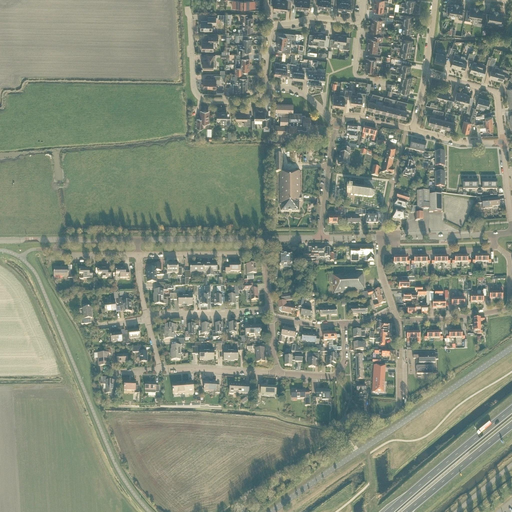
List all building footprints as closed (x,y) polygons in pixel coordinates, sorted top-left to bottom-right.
[(259,9),(259,8),(255,8),(255,1),(253,1),(253,0),(238,0),(238,1),(232,1),(232,8),(259,9)] [(274,5),(273,11),(280,12),(281,1),(280,0),(270,0),(270,4),(274,5)] [(280,12),(286,12),(287,6),(291,7),(291,0),(290,0),(285,0),(285,2),(281,1),(280,12)] [(292,0),(292,3),(296,3),(295,9),(302,10),(302,0),(292,0)] [(313,0),(307,0),(304,0),(302,0),(302,10),(308,11),(309,4),(313,5),(313,0)] [(315,0),(315,2),(318,3),(318,9),(324,9),(324,0),(315,0)] [(331,4),(333,4),(333,0),(324,0),(324,9),(329,10),(330,5),(331,4)] [(338,6),(338,11),(343,12),(345,2),(341,1),(341,0),(335,0),(335,5),(338,5),(338,6)] [(343,12),(349,12),(350,7),(351,6),(353,7),(354,0),(350,0),(350,2),(345,2),(343,12)] [(454,16),(456,5),(454,4),(454,5),(450,5),(449,9),(446,8),(445,17),(450,18),(451,15),(454,16)] [(379,12),(379,15),(386,15),(387,10),(383,9),(383,6),(373,5),(372,11),(379,12)] [(459,5),(456,5),(454,16),(458,16),(458,19),(463,20),(465,12),(462,11),(462,7),(459,6),(459,5)] [(474,19),(476,8),(474,8),(473,9),(470,8),(469,12),(466,12),(465,21),(470,21),(471,19),(474,19)] [(479,9),(476,8),(474,19),(478,20),(478,23),(483,24),(484,15),(481,15),(482,10),(479,10),(479,9)] [(494,23),(496,12),(493,11),(493,12),(490,12),(489,16),(486,15),(484,24),(489,25),(490,22),(494,23)] [(498,12),(496,12),(494,23),(497,23),(498,26),(502,27),(504,18),(501,18),(502,14),(498,13),(498,12)] [(247,15),(240,14),(240,20),(243,20),(242,25),(253,25),(253,19),(246,18),(247,15)] [(200,30),(205,30),(204,31),(208,31),(208,30),(212,30),(212,24),(215,24),(216,17),(208,17),(208,21),(201,21),(201,24),(200,24),(200,27),(201,27),(200,30)] [(385,18),(379,17),(379,20),(372,19),(371,25),(381,26),(382,23),(385,23),(385,18)] [(246,32),(252,32),(253,25),(242,25),(242,29),(240,29),(240,35),(246,35),(246,32)] [(371,25),(370,31),(377,31),(377,34),(383,35),(384,26),(381,26),(371,25)] [(320,32),(314,32),(314,35),(309,34),(308,44),(318,45),(320,32)] [(325,39),(325,33),(320,32),(318,45),(328,46),(329,39),(325,39)] [(285,37),(278,36),(277,42),(291,44),(292,38),(294,38),(294,35),(285,34),(285,37)] [(341,35),(335,34),(334,40),(330,39),(329,46),(339,48),(341,35)] [(251,45),(251,40),(248,40),(248,35),(246,35),(240,35),(238,35),(238,42),(242,42),(242,45),(251,45)] [(346,42),(346,35),(341,35),(339,48),(339,51),(342,51),(342,49),(349,50),(349,42),(346,42)] [(202,42),(202,50),(205,50),(205,51),(213,51),(213,42),(218,42),(218,36),(209,36),(209,42),(202,42)] [(375,40),(368,39),(367,45),(377,46),(378,42),(381,43),(381,37),(375,37),(375,40)] [(277,42),(276,48),(283,49),(282,52),(290,53),(291,47),(291,44),(277,42)] [(245,51),(251,51),(251,45),(242,45),(238,45),(238,54),(245,54),(245,51)] [(367,45),(367,50),(374,51),(373,54),(379,55),(380,52),(377,51),(377,46),(367,45)] [(460,60),(457,59),(458,56),(455,55),(456,49),(453,49),(451,55),(454,56),(451,67),(455,68),(454,69),(458,70),(460,60)] [(437,53),(434,62),(444,65),(446,56),(437,53)] [(246,55),(237,55),(236,59),(235,59),(235,64),(249,65),(249,59),(246,59),(246,55)] [(203,62),(203,69),(213,69),(213,66),(215,66),(216,66),(216,63),(215,62),(215,56),(207,56),(207,62),(203,62)] [(373,59),(366,59),(365,64),(375,65),(376,62),(381,63),(381,57),(373,56),(373,59)] [(465,71),(467,62),(466,61),(466,60),(466,59),(465,59),(465,57),(461,56),(460,60),(458,70),(461,70),(465,71)] [(488,70),(491,71),(489,78),(493,79),(492,80),(496,80),(498,72),(499,68),(495,67),(494,70),(492,70),(493,63),(494,63),(495,59),(494,59),(494,58),(492,57),(489,67),(488,70)] [(473,62),(473,63),(472,63),(470,72),(474,73),(473,74),(477,75),(479,65),(476,64),(477,62),(474,61),(473,62)] [(486,67),(485,67),(486,65),(484,64),(484,63),(480,62),(479,65),(477,75),(480,76),(480,75),(483,76),(486,67)] [(248,71),(249,71),(249,65),(235,64),(235,74),(247,75),(248,75),(248,71)] [(286,77),(286,72),(289,73),(290,64),(287,64),(281,64),(280,76),(286,77)] [(289,73),(293,73),(292,80),(298,80),(299,72),(299,66),(296,66),(296,65),(290,64),(289,73)] [(365,64),(364,70),(371,71),(371,74),(377,75),(378,71),(375,71),(375,65),(365,64)] [(304,74),(307,75),(307,78),(310,78),(309,87),(315,87),(316,74),(311,73),(311,70),(308,70),(308,68),(302,67),(302,72),(299,72),(298,80),(303,81),(304,74)] [(498,72),(496,80),(499,81),(500,81),(503,81),(503,79),(506,79),(508,71),(499,68),(498,72)] [(247,84),(247,79),(247,78),(247,75),(235,74),(232,74),(232,81),(234,81),(234,84),(238,84),(247,84)] [(324,82),(325,75),(316,74),(315,87),(321,88),(321,81),(324,82)] [(220,83),(221,76),(214,76),(214,80),(204,79),(204,89),(215,89),(216,83),(220,83)] [(238,87),(233,87),(233,93),(240,93),(240,90),(247,90),(247,84),(238,84),(238,87)] [(439,100),(442,90),(439,89),(438,90),(435,89),(432,98),(439,100)] [(350,98),(351,98),(350,105),(355,106),(355,105),(357,95),(351,95),(352,91),(349,90),(348,97),(347,99),(349,100),(350,98)] [(445,91),(442,90),(439,100),(446,102),(448,93),(445,92),(445,91)] [(461,104),(464,94),(460,93),(457,92),(454,102),(461,104)] [(365,100),(366,94),(362,93),(362,96),(357,95),(355,105),(361,106),(362,99),(365,100)] [(467,95),(464,94),(461,104),(460,107),(463,108),(464,105),(467,106),(470,96),(467,95)] [(487,108),(489,101),(479,98),(477,105),(481,107),(480,109),(484,111),(485,108),(487,108)] [(293,113),(293,105),(281,104),(276,104),(275,112),(277,112),(277,115),(281,115),(281,116),(280,116),(280,117),(280,124),(280,126),(275,125),(275,133),(286,134),(286,132),(289,133),(296,133),(297,129),(302,130),(302,131),(306,131),(307,125),(310,125),(311,118),(305,118),(305,116),(302,116),(302,114),(292,113),(293,113)] [(375,104),(373,111),(379,112),(381,105),(375,104)] [(385,106),(381,105),(379,112),(386,114),(388,107),(388,104),(385,104),(385,106)] [(394,108),(388,107),(386,114),(392,115),(394,108)] [(397,109),(394,108),(392,115),(399,117),(401,108),(401,107),(398,107),(397,109)] [(399,117),(405,118),(407,111),(403,110),(404,108),(401,108),(399,117)] [(255,113),(254,120),(262,120),(262,127),(269,128),(269,118),(265,118),(265,113),(263,113),(263,111),(258,111),(258,113),(255,113)] [(209,112),(201,112),(201,119),(197,119),(197,129),(202,129),(202,123),(208,123),(209,112)] [(230,124),(230,118),(226,118),(227,113),(217,113),(217,120),(225,120),(225,124),(230,124)] [(247,119),(247,113),(236,113),(236,119),(244,120),(244,126),(250,126),(250,119),(247,119)] [(473,124),(475,117),(471,116),(469,123),(464,121),(461,131),(468,133),(471,124),(473,124)] [(428,124),(435,126),(436,119),(430,117),(428,124)] [(436,119),(435,126),(441,127),(443,120),(436,119)] [(441,127),(447,129),(449,122),(443,120),(441,127)] [(449,122),(447,129),(453,130),(455,124),(449,122)] [(357,141),(358,137),(357,137),(358,127),(348,126),(347,133),(352,133),(351,136),(350,136),(349,140),(357,141)] [(375,138),(377,131),(364,128),(364,130),(363,134),(362,139),(364,139),(365,135),(372,137),(371,141),(374,142),(375,137),(375,138)] [(419,142),(412,141),(410,150),(417,152),(419,142)] [(426,144),(419,142),(417,152),(424,153),(426,144)] [(388,150),(386,160),(393,162),(395,152),(394,151),(394,148),(389,147),(388,150)] [(344,149),(343,155),(341,154),(339,166),(346,167),(347,166),(349,166),(351,157),(348,156),(349,156),(350,150),(344,149)] [(275,173),(279,173),(280,205),(281,205),(281,212),(299,212),(299,202),(302,202),(302,198),(300,198),(300,172),(285,172),(285,171),(282,171),(282,155),(275,155),(275,173)] [(393,162),(386,160),(385,160),(382,173),(393,176),(394,172),(391,171),(393,162)] [(415,174),(416,170),(413,169),(414,164),(407,163),(406,167),(407,167),(406,168),(405,168),(403,177),(407,178),(407,179),(414,180),(415,174)] [(373,167),(371,176),(378,177),(380,169),(373,167)] [(374,196),(374,193),(372,190),(373,184),(365,183),(364,189),(362,189),(352,187),(352,188),(348,187),(348,189),(347,194),(351,194),(351,196),(353,196),(355,196),(369,198),(372,198),(374,196)] [(417,192),(417,207),(413,207),(410,214),(416,213),(416,222),(423,222),(423,210),(429,210),(429,213),(442,213),(442,195),(429,195),(429,192),(417,192)] [(409,199),(407,198),(398,196),(395,206),(406,209),(409,199)] [(498,199),(486,200),(485,197),(476,198),(474,205),(482,204),(483,210),(492,209),(492,207),(499,207),(498,199)] [(404,221),(406,213),(403,212),(403,210),(400,209),(400,211),(395,210),(393,218),(404,221)] [(366,224),(371,224),(373,224),(378,224),(378,216),(374,216),(374,213),(366,213),(366,212),(363,212),(363,216),(366,216),(366,224)] [(335,213),(336,217),(329,217),(329,224),(337,224),(337,221),(341,221),(341,217),(344,217),(344,213),(335,213)] [(330,255),(330,250),(325,250),(325,248),(318,249),(319,254),(319,258),(330,258),(330,262),(334,262),(334,255),(330,255)] [(367,257),(367,248),(358,248),(358,250),(351,250),(351,262),(359,262),(359,257),(367,257)] [(319,258),(319,254),(318,249),(308,249),(309,254),(303,254),(303,260),(316,260),(316,258),(319,258)] [(279,255),(279,266),(287,266),(287,268),(290,268),(290,255),(286,255),(283,255),(279,255)] [(447,263),(447,265),(447,268),(450,268),(450,260),(447,260),(447,257),(441,257),(441,263),(447,263)] [(204,273),(206,273),(206,277),(214,277),(213,273),(217,273),(217,264),(204,265),(204,273)] [(230,272),(240,272),(240,264),(230,264),(230,267),(226,267),(226,273),(230,273),(230,272)] [(253,274),(256,274),(255,264),(246,265),(247,278),(253,277),(253,274)] [(153,265),(153,269),(147,269),(147,273),(146,273),(146,276),(156,276),(156,272),(161,272),(161,265),(153,265)] [(178,277),(182,277),(181,269),(178,269),(178,265),(167,265),(167,274),(178,274),(178,277)] [(204,273),(204,265),(190,265),(190,273),(204,273)] [(68,279),(72,279),(72,272),(68,272),(68,268),(54,268),(54,277),(68,277),(68,279)] [(79,268),(79,275),(80,279),(80,280),(83,280),(84,279),(93,279),(93,272),(89,272),(89,268),(79,268)] [(102,279),(111,279),(111,272),(108,272),(108,268),(98,268),(98,275),(102,275),(102,279)] [(120,279),(129,278),(129,272),(126,272),(126,268),(116,268),(116,274),(120,274),(120,279)] [(334,293),(364,291),(363,274),(338,275),(338,276),(333,276),(334,293)] [(409,282),(414,282),(414,278),(409,278),(402,278),(402,283),(399,283),(399,286),(398,286),(398,288),(399,288),(399,289),(409,289),(409,282)] [(188,294),(189,297),(185,297),(186,307),(189,307),(189,306),(192,306),(192,297),(194,297),(196,297),(196,286),(189,287),(188,287),(188,289),(193,289),(194,294),(188,294)] [(257,290),(255,290),(254,286),(242,287),(243,291),(250,291),(251,301),(258,301),(257,290)] [(224,298),(224,292),(224,287),(221,287),(221,292),(217,292),(217,296),(214,296),(214,306),(221,306),(221,298),(224,298)] [(234,287),(235,292),(232,292),(232,296),(228,296),(228,306),(235,305),(234,298),(238,298),(238,287),(234,287)] [(375,300),(377,299),(383,297),(381,290),(375,292),(376,294),(374,295),(375,300)] [(210,293),(204,293),(197,293),(197,297),(200,296),(200,306),(207,306),(206,299),(210,299),(210,293)] [(385,303),(383,297),(377,299),(378,300),(377,301),(378,304),(374,305),(375,308),(381,306),(381,304),(385,303)] [(119,307),(118,299),(114,299),(115,303),(104,304),(105,312),(116,311),(115,308),(119,307)] [(122,299),(118,299),(119,307),(120,312),(123,312),(123,313),(131,312),(130,302),(122,302),(122,299)] [(295,307),(287,305),(286,302),(278,303),(279,309),(279,310),(279,311),(280,312),(281,312),(281,313),(282,313),(294,315),(295,307)] [(83,309),(84,319),(81,319),(81,325),(91,324),(90,319),(92,319),(91,308),(89,308),(88,306),(87,305),(84,305),(83,307),(83,309)] [(310,318),(312,311),(302,309),(301,316),(310,318)] [(392,332),(392,331),(392,326),(381,325),(381,322),(377,322),(376,333),(380,333),(381,329),(388,330),(388,331),(392,332)] [(218,334),(222,334),(222,324),(215,324),(215,332),(212,332),(212,338),(218,337),(218,334)] [(226,331),(226,337),(226,342),(231,342),(231,337),(232,337),(232,333),(236,333),(236,324),(229,324),(229,331),(226,331)] [(185,339),(185,342),(188,341),(188,339),(191,338),(191,335),(195,335),(194,325),(188,326),(188,333),(185,333),(185,339)] [(204,334),(208,334),(208,325),(201,325),(202,332),(198,332),(198,338),(204,338),(204,334)] [(245,337),(260,337),(260,326),(245,326),(245,337)] [(284,337),(288,338),(289,330),(283,329),(281,336),(279,336),(278,342),(283,343),(284,337)] [(378,344),(380,344),(380,347),(384,347),(385,339),(388,339),(388,337),(391,337),(392,332),(388,331),(388,330),(381,329),(380,333),(380,339),(376,339),(375,343),(378,344)] [(130,345),(130,343),(129,339),(140,338),(139,330),(128,331),(129,335),(125,335),(125,337),(126,345),(130,345)] [(289,330),(288,338),(291,338),(290,343),(293,344),(294,339),(296,331),(289,330)] [(353,338),(365,338),(365,331),(365,330),(353,331),(353,338)] [(319,345),(319,338),(316,337),(316,335),(302,333),(302,341),(307,342),(307,343),(311,343),(311,342),(315,343),(315,345),(319,345)] [(333,347),(332,341),(336,341),(335,333),(329,333),(330,343),(328,343),(329,347),(331,347),(331,350),(330,350),(330,352),(331,352),(337,351),(337,347),(337,346),(333,347)] [(126,345),(125,337),(121,337),(121,334),(110,335),(111,343),(122,342),(122,345),(126,345)] [(366,343),(363,344),(363,343),(353,343),(354,351),(360,351),(361,353),(365,353),(365,350),(363,351),(363,347),(366,346),(366,343)] [(132,348),(132,353),(139,353),(140,363),(147,362),(146,352),(142,353),(142,347),(132,348)] [(264,355),(265,355),(264,348),(255,349),(256,363),(265,362),(264,355)] [(333,368),(333,364),(335,364),(336,352),(327,353),(327,359),(326,368),(333,368)] [(413,353),(413,359),(417,359),(417,375),(433,374),(433,366),(431,366),(431,363),(436,363),(436,360),(438,360),(438,354),(435,354),(435,353),(413,353)] [(98,367),(109,366),(108,354),(98,354),(98,367)] [(117,364),(128,363),(127,355),(116,355),(117,364)] [(318,360),(319,355),(313,355),(312,360),(309,359),(308,368),(315,368),(316,360),(318,360)] [(302,363),(302,356),(295,356),(295,358),(292,358),(285,357),(285,367),(291,367),(292,361),(295,362),(302,363)] [(383,394),(385,367),(374,366),(372,393),(383,394)] [(103,390),(106,390),(105,394),(113,394),(114,381),(109,381),(109,378),(103,378),(102,385),(103,386),(103,390)] [(139,394),(139,387),(135,387),(136,383),(125,382),(124,391),(135,391),(135,394),(139,394)] [(219,394),(220,387),(216,387),(216,383),(205,382),(204,391),(215,392),(215,394),(219,394)] [(145,390),(145,393),(156,394),(156,393),(158,393),(159,387),(156,387),(156,384),(145,383),(145,390)] [(184,395),(193,394),(192,383),(179,384),(179,385),(173,385),(173,395),(184,394),(184,395)] [(229,393),(230,393),(229,394),(230,394),(233,395),(233,394),(248,395),(249,385),(230,384),(229,393)] [(258,386),(258,394),(258,397),(261,397),(261,395),(274,396),(275,386),(262,385),(262,386),(258,386)] [(362,393),(365,393),(365,386),(357,386),(357,393),(358,393),(359,395),(363,395),(362,393)] [(310,400),(309,397),(309,392),(305,392),(305,391),(296,391),(296,390),(292,390),(292,399),(296,399),(305,399),(305,400),(310,400)] [(322,400),(330,400),(330,391),(326,391),(326,390),(316,390),(316,399),(322,399),(322,400)]
